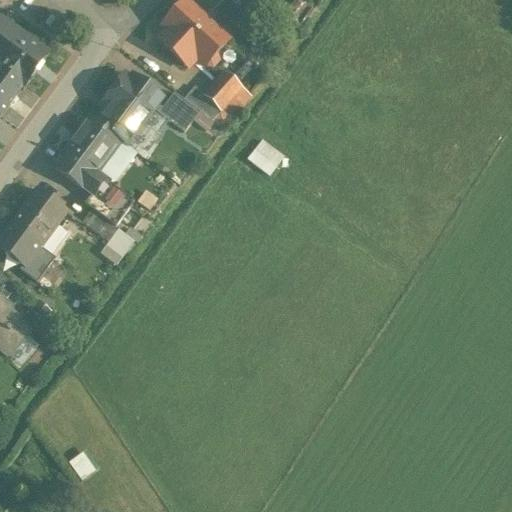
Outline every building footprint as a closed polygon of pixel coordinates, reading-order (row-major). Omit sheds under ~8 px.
[(228,42),(185,2),(161,29),(171,38),(162,47),(183,67),(192,58),(204,69),(205,68),(212,70),(218,63),(216,56),(228,42)] [(30,44),(11,30),(7,34),(0,28),(0,68),(23,86),(24,86),(46,56),(45,55),(45,56),(29,45),(30,44)] [(0,117),(23,86),(0,68),(0,117)] [(224,74),(203,97),(194,88),(182,101),(208,120),(221,130),(250,98),(224,74)] [(112,91),(148,118),(153,112),(157,106),(161,100),(132,78),(129,82),(127,80),(120,81),(113,91),(112,91)] [(148,118),(112,91),(112,92),(105,102),(105,108),(108,110),(97,126),(90,121),(90,122),(126,148),(148,118)] [(162,110),(157,106),(153,112),(164,120),(183,134),(192,123),(205,133),(205,132),(201,129),(208,120),(182,101),(174,95),(162,110)] [(126,148),(125,149),(136,156),(141,160),(146,153),(142,150),(164,120),(153,112),(148,118),(126,148)] [(90,122),(54,170),(83,192),(84,191),(95,176),(98,173),(119,144),(125,149),(126,148),(90,122)] [(265,139),(251,160),(275,176),(289,155),(265,139)] [(119,144),(98,173),(114,185),(136,156),(125,149),(119,144)] [(104,183),(95,176),(84,191),(91,197),(93,198),(100,188),(104,183)] [(104,183),(100,188),(119,203),(129,210),(133,205),(104,183)] [(119,203),(100,188),(93,198),(91,197),(83,207),(91,212),(105,222),(119,203)] [(38,192),(11,227),(38,248),(65,213),(38,192)] [(115,230),(129,210),(119,203),(105,222),(115,230)] [(105,222),(91,212),(81,225),(108,245),(118,231),(115,230),(105,222)] [(38,248),(11,227),(0,241),(0,250),(22,268),(19,271),(36,285),(54,261),(38,248)] [(133,243),(118,231),(108,245),(105,248),(122,260),(133,243)] [(13,292),(0,274),(0,298),(4,302),(13,292)] [(4,302),(0,298),(0,353),(6,358),(10,358),(9,356),(8,355),(17,345),(18,346),(20,346),(29,336),(28,332),(19,324),(19,321),(12,314),(12,309),(4,302)]
